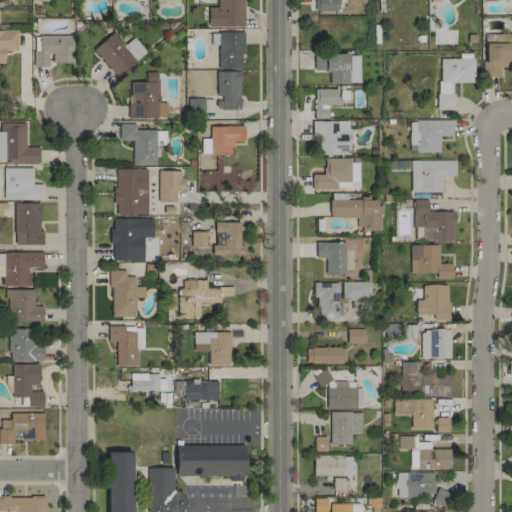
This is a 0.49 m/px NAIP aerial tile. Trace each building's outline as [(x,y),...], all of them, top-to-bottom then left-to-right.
[(243,26),(243,0),(216,0),(217,6),(207,7),(208,27),(243,26)] [(314,0),(314,10),(337,11),(336,0),(314,0)] [(0,29),(0,62),(3,62),(3,51),(17,50),(17,29),(0,29)] [(133,37),(124,45),(112,32),(92,50),(117,77),(146,51),(133,37)] [(218,45),(217,68),(242,68),(243,32),(211,32),(211,45),(218,45)] [(499,77),(499,67),(511,67),(511,33),(483,34),(483,77),(499,77)] [(72,35),(39,35),(39,51),(33,51),(33,66),(50,66),(49,63),(72,63),(72,35)] [(359,54),(313,53),(313,71),(329,71),(329,83),(359,83),(359,54)] [(438,59),(438,109),(453,109),(453,82),(473,82),(473,53),(459,53),(459,58),(438,59)] [(240,71),(216,71),(216,96),(222,96),(221,109),(239,109),(240,71)] [(128,118),(165,118),(165,102),(157,102),(157,72),(145,72),(145,82),(129,81),(128,118)] [(327,118),(328,104),(340,105),(340,96),(336,96),(337,89),(314,88),(314,118),(327,118)] [(204,115),(204,98),(188,98),(187,114),(204,115)] [(318,154),(348,154),(348,120),(312,121),(312,137),(318,137),(318,154)] [(439,152),(439,136),(452,136),(452,120),(408,120),(409,152),(439,152)] [(0,162),(39,162),(39,146),(25,146),(25,122),(0,122),(0,162)] [(136,124),(119,124),(119,140),(132,140),(132,165),(155,165),(155,144),(165,144),(165,130),(136,130),(136,124)] [(244,141),(244,126),(209,126),(209,138),(201,138),(201,154),(232,154),(231,141),(244,141)] [(324,158),(323,174),(312,174),(312,188),(358,189),(358,162),(351,162),(351,158),(324,158)] [(410,160),(410,192),(441,191),(441,176),(455,176),(455,159),(410,160)] [(32,167),(3,168),(3,200),(43,199),(42,183),(32,184),(32,167)] [(146,168),(114,168),(115,214),(146,214),(146,168)] [(158,202),(175,201),(175,190),(182,190),(182,170),(157,170),(158,202)] [(380,229),(379,199),(329,200),(329,217),(356,217),(356,229),(380,229)] [(412,199),(412,227),(421,227),(421,240),(453,240),(454,211),(427,211),(427,199),(412,199)] [(40,202),(13,203),(14,245),(41,244),(40,202)] [(110,261),(142,261),(142,233),(136,233),(136,218),(111,218),(110,261)] [(240,255),(240,222),(214,221),(213,254),(240,255)] [(190,246),(205,247),(205,232),(191,231),(190,246)] [(344,242),(315,242),(315,257),(325,257),(325,274),(344,274),(344,242)] [(437,244),(409,245),(410,273),(435,273),(435,279),(451,278),(450,263),(438,264),(437,244)] [(29,285),(28,267),(42,267),(42,252),(2,252),(3,285),(29,285)] [(110,316),(135,316),(135,297),(144,297),(143,286),(135,286),(135,276),(125,276),(125,270),(110,270),(110,316)] [(177,317),(200,317),(199,303),(219,303),(219,296),(231,296),(231,287),(206,287),(206,279),(182,280),(182,287),(177,288),(177,317)] [(341,298),(370,298),(370,282),(342,281),(341,298)] [(339,282),(312,282),(312,297),(318,297),(317,317),(338,317),(339,282)] [(422,284),(422,300),(415,300),(415,314),(434,314),(434,317),(447,317),(448,285),(422,284)] [(42,305),(33,305),(33,289),(6,289),(6,320),(42,321),(42,305)] [(116,341),(115,365),(137,366),(137,348),(143,348),(143,327),(108,326),(108,341),(116,341)] [(8,360),(43,360),(43,346),(30,346),(31,329),(8,328),(8,360)] [(365,329),(347,329),(347,343),(364,343),(365,329)] [(450,330),(420,329),(420,358),(449,358),(450,330)] [(230,332),(193,331),(192,350),(207,351),(207,364),(229,365),(230,332)] [(305,348),(305,363),(346,362),(345,347),(305,348)] [(419,362),(400,362),(400,393),(449,394),(449,372),(419,372),(419,362)] [(11,363),(11,396),(21,396),(21,406),(42,406),(42,391),(29,391),(29,384),(38,384),(38,363),(11,363)] [(129,393),(151,393),(151,391),(161,391),(161,374),(130,373),(129,393)] [(173,380),(173,393),(182,393),(182,380),(173,380)] [(216,400),(217,381),(183,380),(182,399),(216,400)] [(361,408),(362,387),(347,387),(347,381),(334,381),(334,388),(326,388),(325,408),(361,408)] [(410,429),(431,429),(431,398),(392,399),(393,415),(410,415),(410,429)] [(329,444),(350,444),(350,433),(361,433),(360,411),(329,412),(329,444)] [(43,412),(9,413),(10,419),(0,419),(0,443),(13,443),(13,431),(21,431),(21,440),(43,440),(43,412)] [(436,432),(448,432),(448,417),(435,417),(436,432)] [(326,437),(314,436),(314,450),(326,450),(326,437)] [(449,449),(429,449),(429,442),(412,442),(412,436),(397,436),(397,448),(409,448),(409,469),(450,469),(449,449)] [(175,445),(175,475),(230,476),(230,481),(243,481),(243,445),(175,445)] [(131,511),(131,451),(106,452),(106,511),(131,511)] [(172,467),(146,468),(146,511),(181,511),(181,491),(172,491),(172,467)] [(396,496),(433,495),(432,471),(395,473),(396,496)] [(446,507),(451,492),(437,487),(431,502),(446,507)] [(0,511),(43,511),(44,496),(0,496),(0,511)] [(349,511),(350,503),(326,503),(326,498),(314,498),(313,511),(349,511)]
